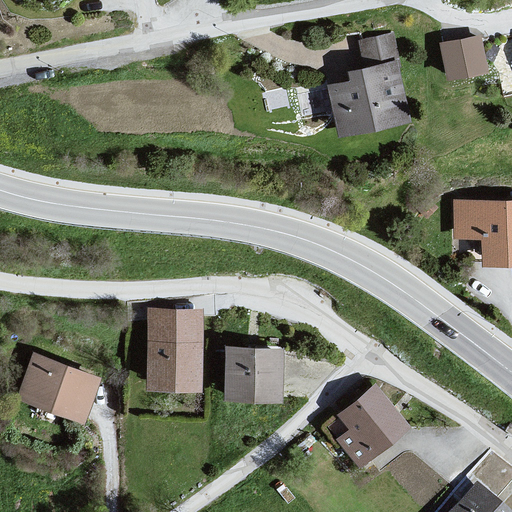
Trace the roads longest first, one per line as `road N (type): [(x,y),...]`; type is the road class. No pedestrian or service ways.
road 1 (tertiary): [(511,372),(385,278),(311,241),(0,190)]
road 2 (unclassified): [(0,69),(393,0)]
road 3 (unclassified): [(367,354),(259,287),(82,290),(0,281)]
road 4 (unclassified): [(190,511),(294,429),(367,354)]
road 5 (unclassified): [(511,448),(367,354)]
